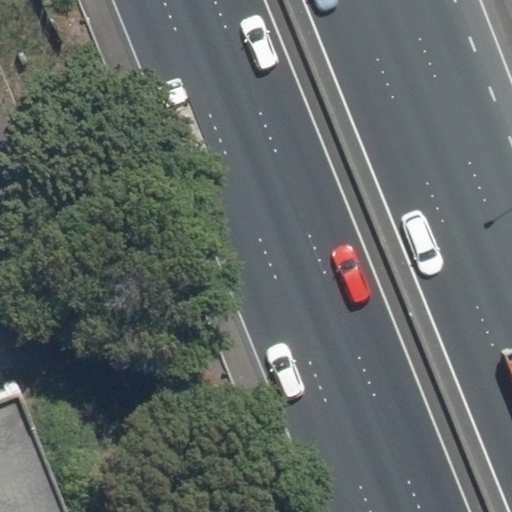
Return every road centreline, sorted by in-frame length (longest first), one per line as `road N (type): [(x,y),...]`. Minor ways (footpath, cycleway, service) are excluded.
road 1 (motorway): [(419,511),(215,0)]
road 2 (motorway): [(352,0),(511,393)]
